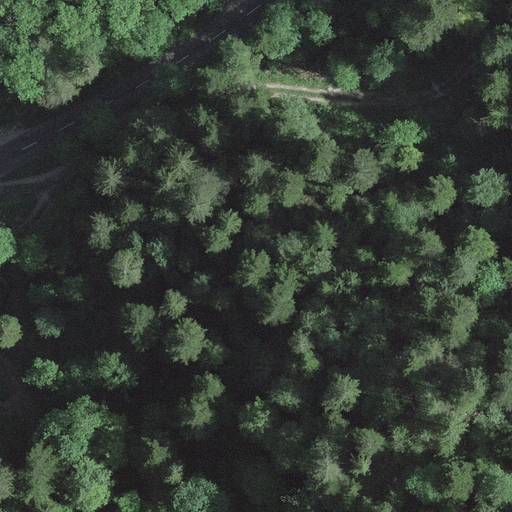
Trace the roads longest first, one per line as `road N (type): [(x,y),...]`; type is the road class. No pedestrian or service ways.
road 1 (track): [(39,178),(152,123),(254,88),(386,101),(429,96),(460,74),(507,0)]
road 2 (secondary): [(263,0),(177,59),(0,158)]
